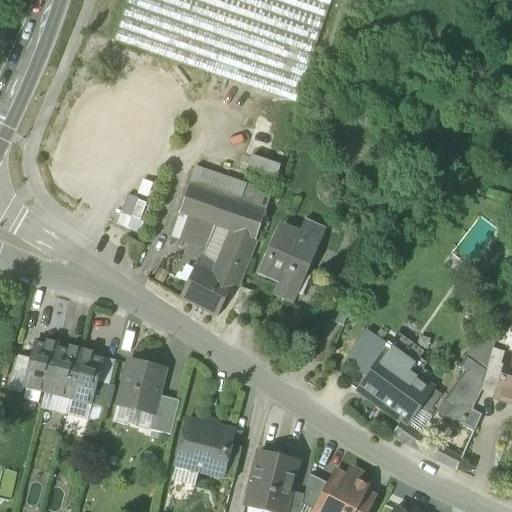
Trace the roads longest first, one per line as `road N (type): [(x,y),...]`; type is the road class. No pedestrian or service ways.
road 1 (unclassified): [(482,511),(119,289)]
road 2 (track): [(119,289),(120,259),(31,182),(32,149),(90,0)]
road 3 (unclassified): [(119,289),(0,204)]
road 4 (unclassified): [(0,242),(119,289)]
road 5 (secondary): [(50,0),(0,111)]
